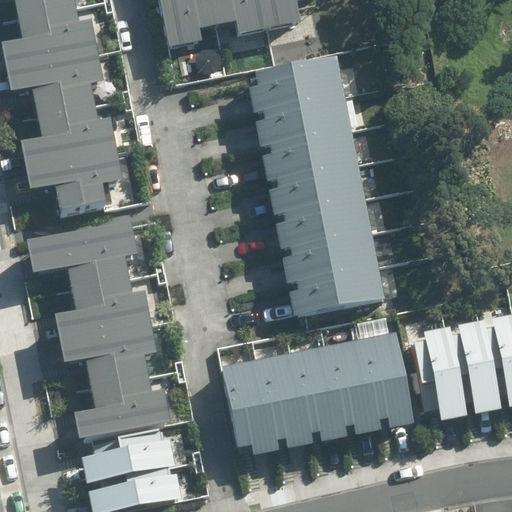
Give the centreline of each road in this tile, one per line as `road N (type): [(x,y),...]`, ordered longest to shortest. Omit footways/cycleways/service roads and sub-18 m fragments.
road 1 (residential): [(228,511),(126,0)]
road 2 (residential): [(0,306),(41,511)]
road 3 (residential): [(511,478),(347,511)]
